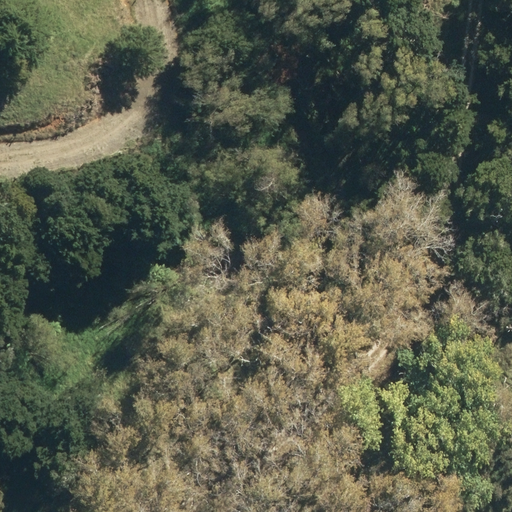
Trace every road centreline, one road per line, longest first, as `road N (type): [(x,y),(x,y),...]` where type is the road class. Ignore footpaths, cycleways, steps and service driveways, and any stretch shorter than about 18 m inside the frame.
road 1 (track): [(195,511),(372,358),(439,200),(471,76),(480,0)]
road 2 (track): [(0,166),(154,112),(153,0)]
